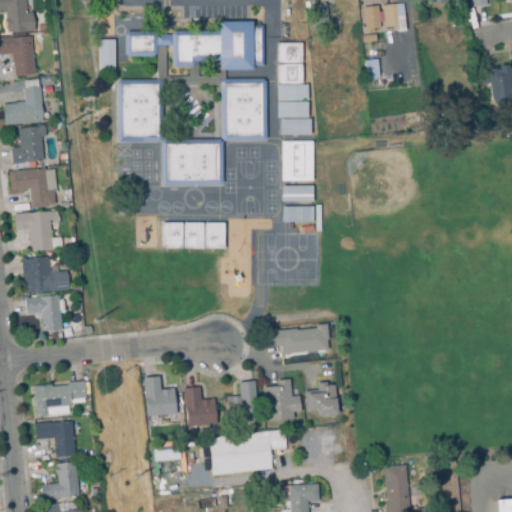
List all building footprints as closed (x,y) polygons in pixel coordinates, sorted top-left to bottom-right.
[(0,0),(22,0),(24,13),(30,12),(32,29),(6,32),(4,10),(0,10),(0,0)] [(380,5),(401,3),(404,31),(396,31),(396,26),(382,27),(380,5)] [(361,6),(363,31),(372,30),(372,28),(378,27),(376,5),(361,6)] [(313,31),(312,21),(310,22),(308,8),(325,6),(328,30),(313,31)] [(220,139),(222,139),(222,141),(263,141),(263,139),(265,139),(265,80),(262,80),(262,78),(224,79),(224,70),(252,69),(252,65),(262,65),(262,25),(251,25),(251,21),(218,21),(218,31),(172,31),(172,33),(170,33),(170,34),(155,34),(155,32),(154,32),(154,31),(126,31),(126,33),(124,33),(124,54),(127,54),(127,56),(152,56),(152,54),(156,54),(156,80),(117,80),(117,82),(115,82),(116,139),(118,139),(118,142),(159,141),(159,139),(161,139),(161,85),(219,84),(220,139)] [(0,38),(28,35),(32,74),(12,76),(10,54),(0,54),(0,38)] [(113,39),(98,39),(98,71),(114,71),(113,39)] [(301,62),(276,63),(276,43),(301,43),(301,62)] [(363,60),(376,59),(378,77),(365,79),(363,60)] [(301,83),(276,83),(276,64),(301,64),(301,83)] [(480,84),(487,83),(489,103),(499,102),(499,98),(510,97),(507,64),(497,65),(497,70),(496,70),(496,68),(493,68),(493,67),(485,68),(485,71),(479,72),(480,84)] [(306,84),(276,85),(276,101),(306,100),(306,84)] [(21,88),(38,87),(41,121),(2,124),(0,104),(22,102),(21,88)] [(306,101),(276,102),(276,118),(307,117),(306,101)] [(309,119),(279,119),(279,135),(310,134),(309,119)] [(15,128),(17,147),(8,148),(10,163),(41,160),(39,136),(43,136),(42,125),(15,128)] [(162,184),(161,184),(160,143),(162,143),(162,140),(219,139),(219,141),(221,141),(222,183),(219,183),(219,185),(162,186),(162,184)] [(312,180),(281,181),(280,141),(311,141),(312,180)] [(7,171),(43,167),(43,170),(52,169),(54,189),(51,189),(53,204),(28,207),(27,188),(9,190),(7,171)] [(311,185),(281,186),(281,202),(311,201),(311,185)] [(312,206),(281,207),(282,222),(312,222),(312,206)] [(11,214),(46,210),(50,249),(28,251),(26,229),(13,230),(11,214)] [(181,223),(161,223),(161,248),(181,248),(181,223)] [(202,223),(183,223),(183,248),(202,248),(202,223)] [(223,223),(204,223),(204,248),(223,248),(223,223)] [(19,258),(23,293),(66,288),(64,270),(48,272),(46,254),(19,258)] [(23,298),(56,295),(60,329),(40,331),(38,312),(24,314),(23,298)] [(72,330),(71,318),(78,318),(79,329),(72,330)] [(325,325),(326,339),(324,339),(325,350),(281,354),(280,345),(263,347),(261,331),(275,330),(275,332),(293,330),(294,331),(316,329),(315,326),(325,325)] [(141,377),(145,416),(174,413),(171,387),(158,389),(157,376),(141,377)] [(265,421),(261,387),(275,385),(274,380),(287,379),(289,396),(297,395),(298,412),(291,412),(291,419),(265,421)] [(31,385),(49,384),(50,386),(66,384),(65,382),(82,380),(84,398),(69,399),(69,406),(46,408),(46,416),(34,418),(31,385)] [(252,381),(236,382),(237,394),(224,396),(227,421),(256,418),(252,381)] [(316,416),(335,414),(332,384),(325,385),(325,382),(314,383),(315,389),(302,391),(304,410),(315,409),(316,416)] [(181,388),(186,427),(214,423),(211,398),(199,400),(197,386),(181,388)] [(32,423),(69,420),(73,455),(53,457),(52,438),(34,439),(32,423)] [(210,474),(269,468),(267,448),(283,447),(282,430),(206,437),(210,474)] [(152,461),(178,459),(177,448),(151,449),(152,461)] [(38,485),(55,483),(54,464),(74,462),(77,496),(40,500),(38,485)] [(403,464),(407,511),(382,511),(382,506),(385,506),(381,466),(403,464)] [(287,485),(288,509),(279,510),(279,511),(305,511),(305,501),(316,500),(316,484),(287,485)] [(216,496),(217,508),(225,507),(224,495),(216,496)] [(511,511),(511,497),(494,499),(494,511),(511,511)] [(81,511),(81,501),(56,503),(56,504),(42,505),(42,511),(81,511)]
